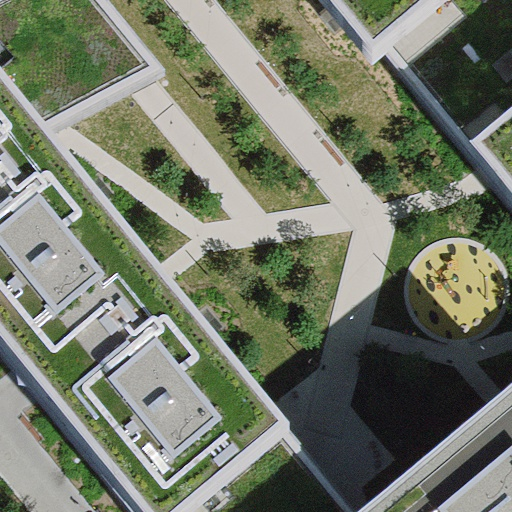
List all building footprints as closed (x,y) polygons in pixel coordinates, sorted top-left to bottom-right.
[(0,0),(0,177),(50,138),(162,77),(101,0),(0,0)] [(319,0),(373,65),(388,54),(451,0),(319,0)] [(511,0),(451,0),(388,54),(472,157),(511,125),(511,0)] [(511,125),(472,157),(511,205),(511,125)] [(50,138),(0,177),(0,346),(41,396),(172,290),(50,138)] [(172,290),(41,396),(136,511),(192,511),(290,431),(172,290)] [(511,511),(511,389),(364,511),(511,511)] [(290,431),(192,511),(353,511),(315,462),(290,431)]
